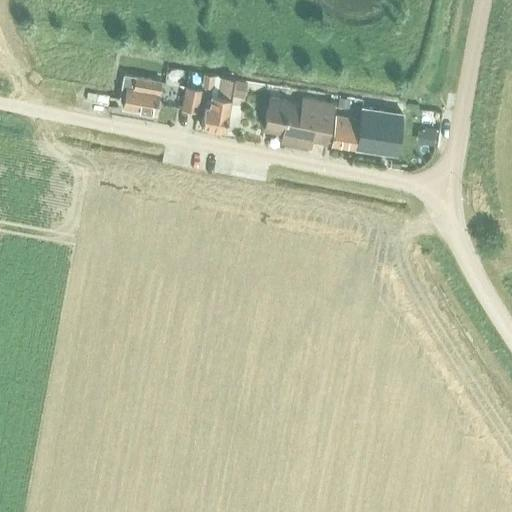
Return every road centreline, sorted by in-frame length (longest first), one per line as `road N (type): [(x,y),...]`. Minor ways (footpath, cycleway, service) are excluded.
road 1 (unclassified): [(441,193),(0,102)]
road 2 (tertiary): [(483,0),(441,193)]
road 3 (tertiary): [(441,193),(479,283),(511,331)]
